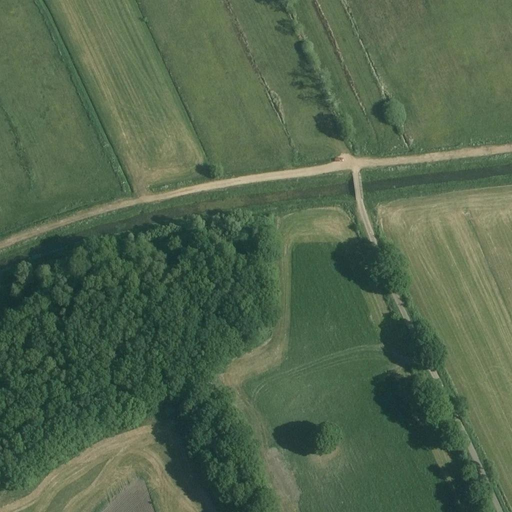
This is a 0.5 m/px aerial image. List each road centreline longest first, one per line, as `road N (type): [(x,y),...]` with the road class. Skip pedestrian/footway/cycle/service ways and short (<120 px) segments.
road 1 (unclassified): [(497,511),(380,261),(356,173)]
road 2 (track): [(355,166),(134,205),(0,247)]
road 3 (track): [(511,150),(355,166)]
